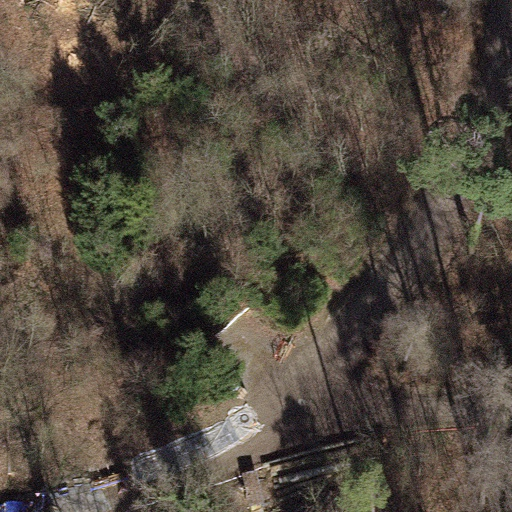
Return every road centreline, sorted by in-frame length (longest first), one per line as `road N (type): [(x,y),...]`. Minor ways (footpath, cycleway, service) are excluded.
road 1 (track): [(284,406),(319,379),(450,194),(490,112),(511,27)]
road 2 (track): [(284,406),(212,453),(72,511)]
road 3 (track): [(511,412),(421,410),(347,397),(319,379)]
